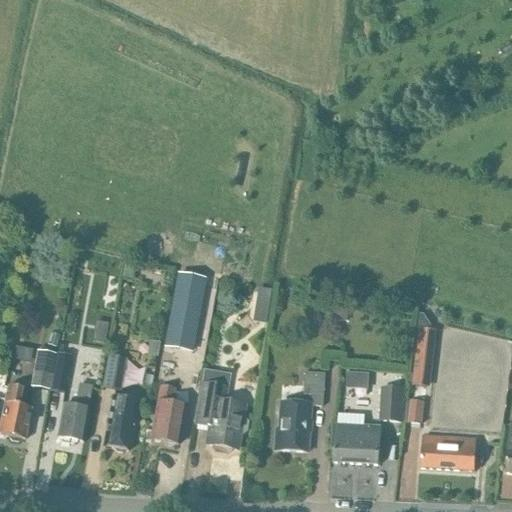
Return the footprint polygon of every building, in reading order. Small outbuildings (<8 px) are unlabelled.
[(176,275),(162,349),(171,351),(190,354),(199,308),(204,280),(176,275)] [(257,291),(254,308),(267,310),(270,293),(257,291)] [(108,324),(95,322),(93,342),(105,344),(108,324)] [(430,388),(434,357),(429,356),(432,332),(415,330),(413,355),(415,355),(412,387),(430,388)] [(59,336),(50,334),(46,346),(55,348),(59,336)] [(160,344),(149,342),(147,355),(158,357),(160,344)] [(35,353),(29,389),(47,392),(53,356),(35,353)] [(49,393),(63,396),(70,357),(55,354),(49,393)] [(106,358),(101,389),(119,392),(125,361),(106,358)] [(368,374),(344,373),(343,389),(367,391),(368,374)] [(280,404),(277,452),(307,454),(309,407),(322,408),(324,375),(304,374),(302,405),(280,404)] [(60,407),(54,439),(56,440),(58,445),(68,447),(73,443),(81,444),(91,389),(77,386),(73,409),(60,407)] [(202,386),(196,420),(210,422),(205,447),(211,448),(211,450),(214,454),(226,456),(229,453),(230,451),(236,452),(238,434),(242,435),(244,433),(246,424),(244,421),(241,420),(243,407),(231,405),(232,402),(229,399),(221,397),(222,389),(202,386)] [(381,386),(379,421),(401,423),(403,388),(381,386)] [(151,443),(163,445),(165,448),(172,449),(175,447),(182,409),(171,407),(174,391),(157,387),(153,406),(157,406),(151,443)] [(7,389),(4,405),(2,405),(0,416),(0,438),(7,440),(10,444),(17,445),(21,442),(24,443),(30,411),(16,408),(19,392),(7,389)] [(128,453),(134,421),(137,404),(109,399),(100,448),(112,450),(114,455),(121,456),(125,453),(128,453)] [(422,426),(425,404),(410,402),(407,424),(422,426)] [(377,468),(380,428),(335,426),(333,465),(377,468)] [(421,471),(447,473),(472,474),(474,441),(423,438),(421,471)]
